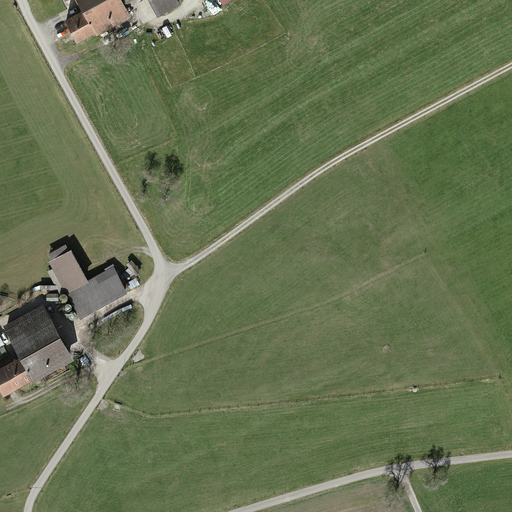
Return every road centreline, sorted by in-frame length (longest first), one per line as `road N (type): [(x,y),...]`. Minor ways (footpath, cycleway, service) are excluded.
road 1 (track): [(19,0),(164,276),(150,319),(120,360)]
road 2 (track): [(164,276),(300,182),(511,66)]
road 3 (track): [(229,511),(404,467)]
road 4 (track): [(120,360),(37,511)]
